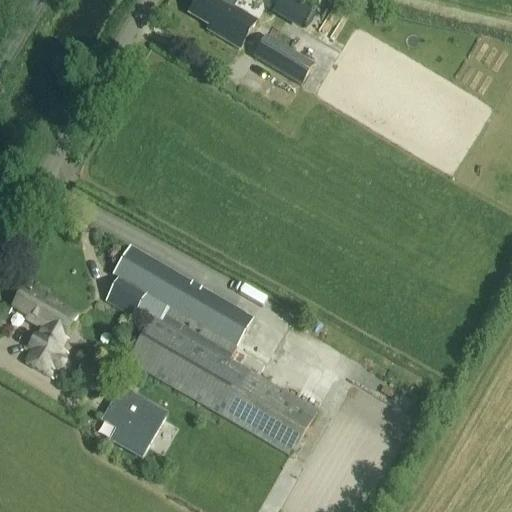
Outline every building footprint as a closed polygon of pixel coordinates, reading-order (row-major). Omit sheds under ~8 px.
[(211,0),(210,3),(204,0),(199,0),(190,16),(210,28),(207,33),(237,50),(253,23),(214,0),(211,0)] [(302,27),(314,8),(301,0),(280,0),(274,10),(302,27)] [(266,39),(254,60),(301,88),(313,67),(266,39)] [(290,459),(317,413),(231,363),(234,359),(232,358),(253,321),(130,250),(114,278),(118,280),(104,304),(132,320),(137,312),(151,320),(126,364),(290,459)] [(27,323),(41,332),(27,355),(30,357),(23,369),(50,385),(66,359),(60,356),(66,347),(62,345),(78,318),(32,292),(30,296),(23,292),(13,309),(29,319),(27,323)] [(141,462),(168,415),(122,389),(102,423),(116,431),(109,443),(141,462)]
